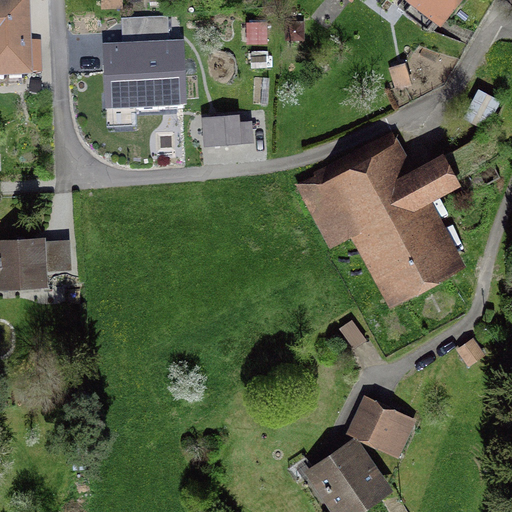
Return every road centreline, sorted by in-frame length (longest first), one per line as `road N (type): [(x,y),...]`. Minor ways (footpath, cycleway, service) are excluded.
road 1 (residential): [(496,18),(454,91),(429,107),(287,164),(125,178),(94,174),(76,162),(65,139),(56,0)]
road 2 (residential): [(389,371),(484,314),(511,156)]
